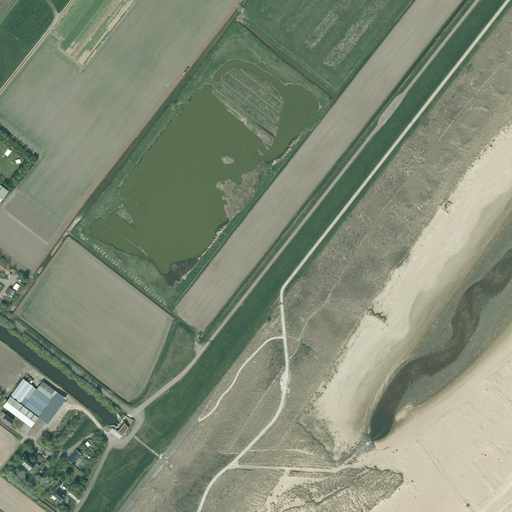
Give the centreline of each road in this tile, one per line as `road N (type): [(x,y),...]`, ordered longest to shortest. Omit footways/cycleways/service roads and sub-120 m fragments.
road 1 (unclassified): [(138,410),(188,368),(478,0)]
road 2 (unclassified): [(138,410),(127,410),(0,311)]
road 3 (unclassified): [(75,511),(109,447),(124,443),(140,421),(138,410)]
